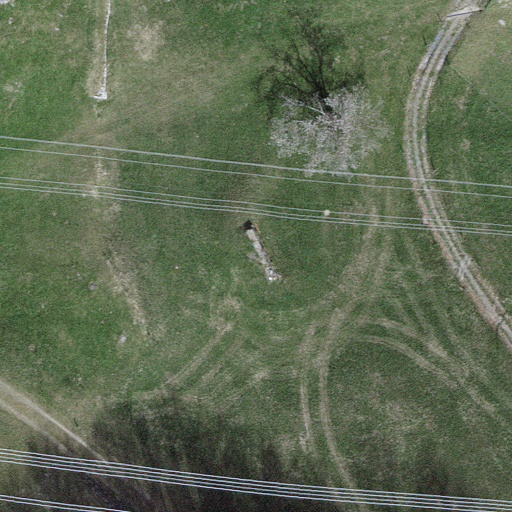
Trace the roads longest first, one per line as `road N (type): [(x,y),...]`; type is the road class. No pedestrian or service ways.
road 1 (track): [(511,335),(452,247),(422,184),(415,140),(420,92),(472,0)]
road 2 (track): [(0,393),(156,511)]
